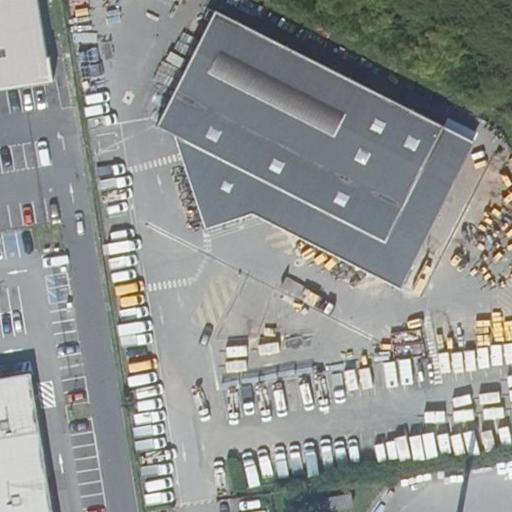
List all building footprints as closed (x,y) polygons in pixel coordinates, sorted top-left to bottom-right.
[(0,0),(0,85),(49,78),(36,0),(0,0)] [(384,239),(442,124),(443,123),(216,7),(157,122),(173,131),(187,138),(201,182),(211,213),(230,207),(286,189),(384,239)] [(201,182),(191,185),(204,227),(253,211),(400,287),(475,140),(444,124),(442,124),(384,239),(286,189),(230,207),(211,213),(201,182)] [(173,131),(191,185),(201,182),(187,138),(173,131)] [(444,210),(409,291),(421,297),(456,215),(444,210)] [(0,511),(52,511),(29,372),(0,376),(0,511)]
